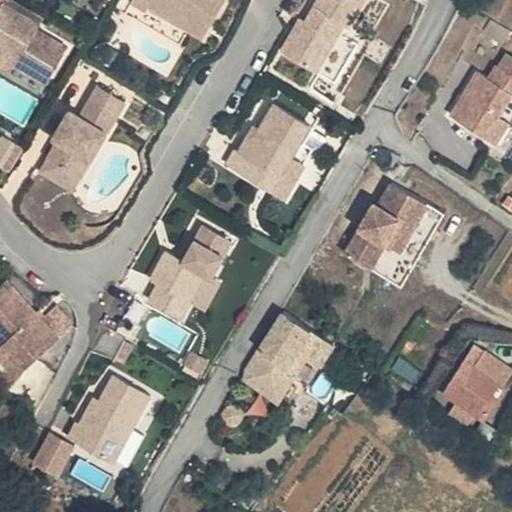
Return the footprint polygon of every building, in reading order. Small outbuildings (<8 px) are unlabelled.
[(147,0),(146,3),(169,16),(174,7),(188,14),(184,24),(204,36),(224,0),(147,0)] [(366,0),(323,0),(308,27),(300,40),(293,36),(282,55),(331,83),(353,44),(339,36),(344,27),(350,30),(366,0)] [(188,14),(174,7),(169,16),(184,24),(188,14)] [(0,62),(4,65),(1,71),(33,89),(54,52),(24,33),(27,28),(0,12),(0,62)] [(308,27),(301,22),(293,36),(300,40),(308,27)] [(511,44),(511,41),(492,31),(484,42),(504,56),(511,44)] [(511,62),(510,61),(502,74),(511,79),(511,62)] [(480,82),(456,125),(493,146),(507,122),(511,112),(511,79),(502,74),(500,73),(491,89),(480,82)] [(95,147),(119,107),(92,91),(75,121),(71,128),(61,123),(48,145),(52,147),(42,165),(63,176),(73,159),(81,163),(91,145),(95,147)] [(314,128),(278,108),(257,146),(249,159),(244,157),(240,155),(231,171),(275,196),(314,128)] [(61,123),(71,128),(75,121),(65,115),(61,123)] [(511,124),(507,122),(493,146),(504,152),(511,139),(511,124)] [(320,132),(314,128),(275,196),(290,204),(318,152),(312,148),(320,132)] [(257,146),(252,143),(244,157),(249,159),(257,146)] [(0,176),(3,179),(17,155),(0,144),(0,176)] [(67,196),(75,183),(95,147),(91,145),(81,163),(73,159),(63,176),(42,165),(35,177),(67,196)] [(377,213),(347,263),(402,296),(447,224),(395,193),(381,215),(377,213)] [(235,256),(205,238),(192,260),(184,273),(176,269),(154,257),(137,286),(156,297),(146,313),(182,334),(192,318),(187,315),(204,286),(214,292),(235,256)] [(192,260),(184,255),(176,269),(184,273),(192,260)] [(0,376),(6,384),(49,348),(38,335),(32,327),(0,288),(0,376)] [(46,315),(32,327),(38,335),(52,323),(46,315)] [(287,319),(252,377),(277,392),(287,390),(308,360),(316,365),(328,373),(339,356),(287,319)] [(52,323),(38,335),(49,348),(63,336),(52,323)] [(491,354),(481,348),(470,368),(480,374),(491,354)] [(511,382),(511,366),(491,354),(480,374),(470,368),(453,399),(466,406),(487,418),(495,423),(511,392),(511,391),(508,389),(511,382)] [(277,392),(252,377),(252,387),(249,391),(284,414),(316,365),(308,360),(287,390),(277,392)] [(162,408),(126,390),(112,417),(107,428),(100,425),(94,438),(89,435),(80,452),(127,476),(162,408)] [(487,418),(466,406),(459,418),(480,430),(487,418)] [(112,417),(106,414),(100,425),(107,428),(112,417)] [(72,452),(46,439),(35,459),(60,473),(72,452)]
